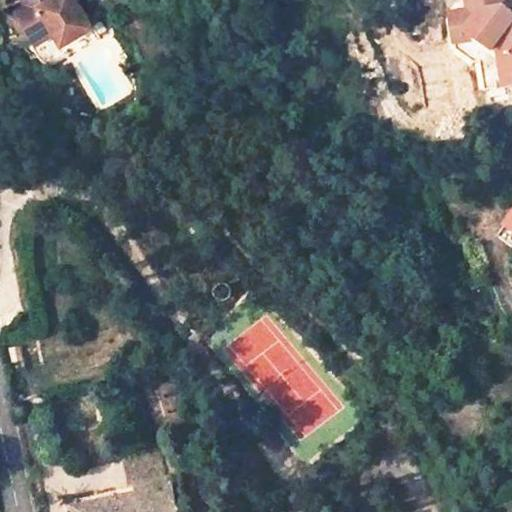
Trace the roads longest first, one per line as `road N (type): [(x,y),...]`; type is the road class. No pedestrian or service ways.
road 1 (residential): [(0,304),(11,297),(2,217),(21,191),(75,189),(100,210),(306,511)]
road 2 (residential): [(372,511),(369,476),(385,467),(406,472),(426,511)]
